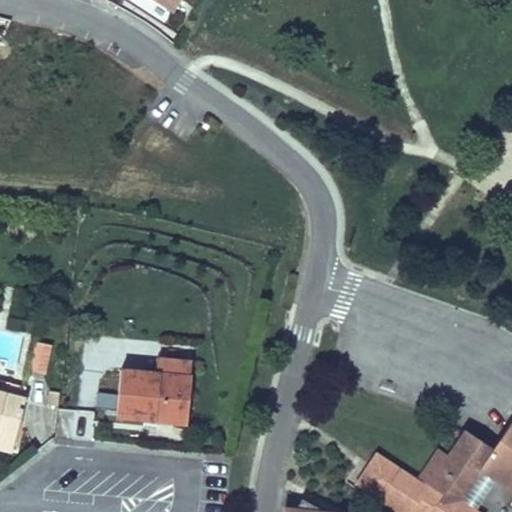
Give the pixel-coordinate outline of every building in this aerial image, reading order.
[(154,0),(171,11),(177,0),(154,0)] [(47,371),(50,339),(33,337),(31,370),(47,371)] [(186,424),(192,358),(157,355),(155,369),(120,365),(115,418),(186,424)] [(0,397),(13,400),(15,386),(0,381),(0,397)] [(43,410),(52,411),(54,397),(44,396),(43,410)] [(0,433),(13,437),(22,403),(13,400),(0,397),(0,433)] [(60,407),(59,438),(93,439),(94,409),(60,407)] [(511,412),(492,443),(465,426),(447,452),(437,446),(416,480),(426,487),(413,507),(420,511),(483,511),(476,507),(459,496),(481,462),(499,474),(511,482),(511,412)] [(0,450),(9,452),(13,437),(0,433),(0,450)] [(459,496),(476,507),(499,474),(481,462),(459,496)] [(343,511),(344,511),(322,509),(301,497),(296,506),(281,504),(280,511),(343,511)]
